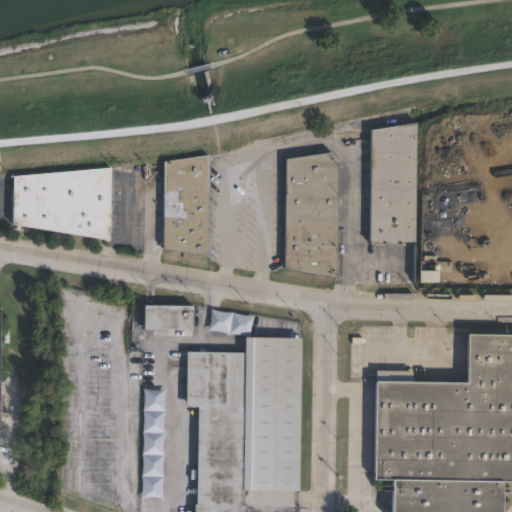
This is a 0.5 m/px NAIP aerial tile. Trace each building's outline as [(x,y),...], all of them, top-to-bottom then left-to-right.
[(416,124),(415,242),(370,241),(372,131),(416,124)] [(339,160),(337,276),(285,268),(287,160),(331,152),(339,160)] [(208,156),(207,255),(163,249),(165,162),(208,156)] [(111,168),(110,239),(14,224),(14,176),(111,168)] [(426,258),(426,262),(427,262),(427,259),(436,259),(436,282),(418,282),(417,258),(426,258)] [(193,307),(192,330),(144,328),(145,305),(193,307)] [(252,315),(210,310),(208,330),(249,335),(252,315)] [(0,341),(8,342),(8,319),(0,318),(0,341)] [(511,335),(511,481),(503,481),(496,481),(496,495),(495,495),(495,511),(385,511),(385,480),(375,479),(378,372),(414,372),(413,380),(468,381),(469,334),(511,335)] [(241,490),(241,352),(241,336),(295,337),(294,490),(241,490)] [(241,352),(241,490),(240,511),(193,511),(194,408),(181,408),(182,352),(241,352)] [(141,498),(162,498),(163,389),(142,388),(141,498)]
